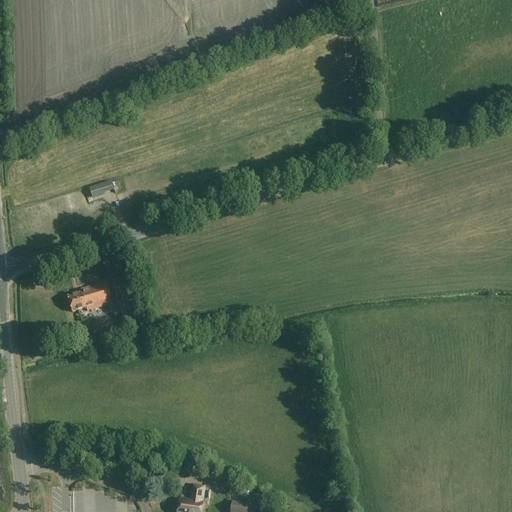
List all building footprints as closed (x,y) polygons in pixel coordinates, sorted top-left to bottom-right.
[(111,182),(89,189),(92,197),(114,190),(111,182)] [(68,298),(73,313),(86,309),(87,312),(112,305),(106,284),(81,291),(82,294),(68,298)] [(125,327),(141,323),(133,299),(118,303),(125,327)] [(178,499),(176,511),(201,511),(203,503),(200,502),(201,494),(202,494),(203,486),(191,485),(189,500),(178,499)] [(249,504),(232,502),(230,511),(253,511),(255,507),(249,506),(249,504)]
